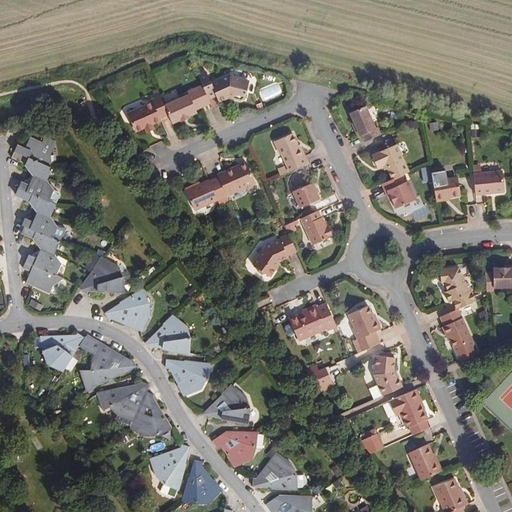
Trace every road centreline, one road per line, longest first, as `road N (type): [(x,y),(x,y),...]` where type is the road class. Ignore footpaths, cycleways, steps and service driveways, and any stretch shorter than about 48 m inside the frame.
road 1 (residential): [(18,325),(85,323),(132,344),(188,438),(249,511)]
road 2 (unclassified): [(489,511),(384,281)]
road 3 (residential): [(18,325),(1,146)]
road 4 (residential): [(153,177),(307,107)]
road 5 (residential): [(363,234),(307,107)]
